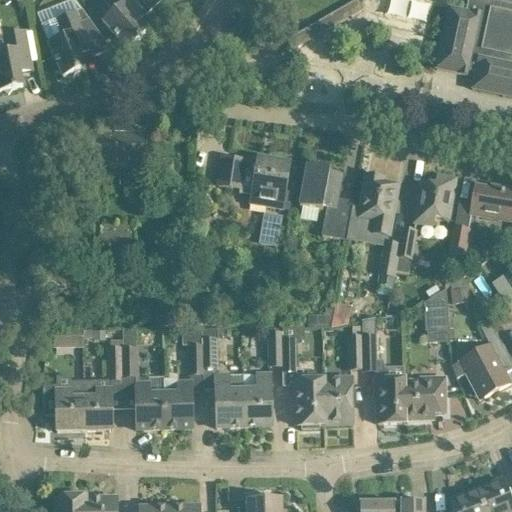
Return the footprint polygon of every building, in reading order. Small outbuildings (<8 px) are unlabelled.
[(102,0),(114,13),(102,23),(119,42),(119,48),(125,48),(128,52),(131,49),(137,49),(138,43),(146,35),(133,20),(143,11),(147,16),(160,4),(153,0),(102,0)] [(511,0),(469,0),(467,12),(449,8),(436,71),(467,78),(468,72),(476,74),(472,91),(511,99),(511,0)] [(74,1),(37,16),(49,44),(58,67),(55,73),(61,76),(63,79),(66,78),(72,81),(75,75),(86,70),(80,57),(91,53),(94,59),(111,52),(74,1)] [(357,1),(287,42),(293,52),(363,11),(357,1)] [(26,33),(0,37),(0,93),(3,93),(8,97),(12,92),(23,89),(20,70),(33,67),(29,48),(26,33)] [(136,181),(147,181),(147,135),(92,136),(92,169),(136,169),(136,181)] [(283,213),(287,185),(290,166),(258,160),(257,166),(245,165),(245,163),(223,159),(220,179),(219,188),(241,191),(240,195),(251,197),(250,208),(283,213)] [(174,173),(175,161),(159,160),(159,172),(174,173)] [(335,217),(338,197),(342,177),(329,175),(330,171),(307,167),(304,187),(300,209),(322,213),(323,209),(327,210),(321,238),(346,243),(350,220),(335,217)] [(389,238),(392,222),(395,202),(390,202),(393,186),(383,184),(383,181),(366,178),(358,220),(374,223),(372,235),(389,238)] [(448,223),(452,202),(455,182),(436,179),(435,187),(422,184),(415,225),(434,228),(436,221),(448,223)] [(511,222),(511,191),(501,190),(501,193),(475,189),(471,216),(511,222)] [(264,214),(258,245),(276,249),(282,218),(264,214)] [(101,253),(134,254),(135,228),(102,227),(101,253)] [(469,231),(455,229),(450,257),(465,259),(469,231)] [(412,263),(418,234),(402,231),(399,248),(395,274),(408,276),(411,263),(412,263)] [(395,274),(399,248),(385,246),(380,277),(383,278),(381,290),(392,292),(395,274)] [(511,270),(510,272),(511,273),(496,283),(507,298),(502,301),(510,314),(511,312),(511,270)] [(184,291),(182,325),(204,326),(206,292),(184,291)] [(470,291),(452,293),(451,293),(453,307),(472,304),(470,291)] [(450,343),(446,292),(424,306),(426,333),(429,333),(429,345),(450,343)] [(336,306),(332,329),(349,326),(352,309),(336,306)] [(489,324),(496,333),(503,330),(496,316),(487,320),(489,324)] [(328,319),(302,318),(302,326),(327,327),(328,319)] [(377,374),(376,340),(377,321),(362,323),(362,328),(364,373),(364,374),(377,374)] [(511,363),(501,343),(496,333),(489,324),(477,331),(483,342),(487,340),(491,347),(459,364),(451,369),(457,380),(466,376),(473,390),(478,388),(484,400),(511,386),(506,375),(511,371),(511,363)] [(350,373),(364,373),(362,328),(358,328),(358,340),(350,340),(350,373)] [(296,374),(296,343),(305,343),(305,330),(283,331),(283,337),(282,369),(282,374),(296,374)] [(204,377),(204,370),(202,331),(190,331),(191,377),(204,377)] [(218,370),(218,342),(227,342),(227,331),(202,331),(204,370),(218,370)] [(105,332),(93,332),(93,341),(105,341),(105,332)] [(55,350),(75,349),(84,349),(83,333),(55,334),(55,350)] [(137,380),(137,351),(137,341),(129,341),(129,333),(123,333),(124,343),(125,380),(137,380)] [(511,336),(502,343),(511,359),(511,336)] [(269,369),(282,369),(283,337),(269,337),(269,369)] [(125,383),(125,380),(124,343),(111,343),(111,352),(110,352),(111,383),(125,383)] [(272,429),(272,409),(271,377),(243,378),(244,430),(272,429)] [(216,430),(244,430),(243,378),(215,378),(216,430)] [(192,385),(180,385),(180,381),(164,382),(165,397),(164,397),(165,432),(193,431),(192,385)] [(325,428),(324,383),(324,381),(294,382),(294,402),(296,401),(297,428),(325,428)] [(353,427),(352,407),(352,381),(335,381),(335,383),(324,383),(325,428),(353,427)] [(405,423),(404,384),(404,381),(375,382),(375,400),(377,399),(378,426),(405,426),(405,423)] [(446,415),(445,395),(445,381),(422,381),(422,384),(404,384),(405,423),(433,422),(433,416),(446,415)] [(165,432),(164,397),(151,397),(151,386),(136,386),(137,432),(165,432)] [(85,434),(84,399),(73,399),(72,391),(44,391),(44,418),(56,418),(57,434),(85,434)] [(113,433),(112,413),(112,391),(97,391),(97,399),(84,399),(85,434),(113,433)] [(511,511),(511,507),(501,481),(475,492),(483,511),(511,511)] [(483,511),(475,492),(449,502),(453,511),(483,511)] [(85,511),(86,500),(55,500),(54,511),(85,511)] [(116,511),(117,500),(86,500),(85,511),(116,511)] [(246,511),(282,511),(282,501),(247,502),(246,511)]
